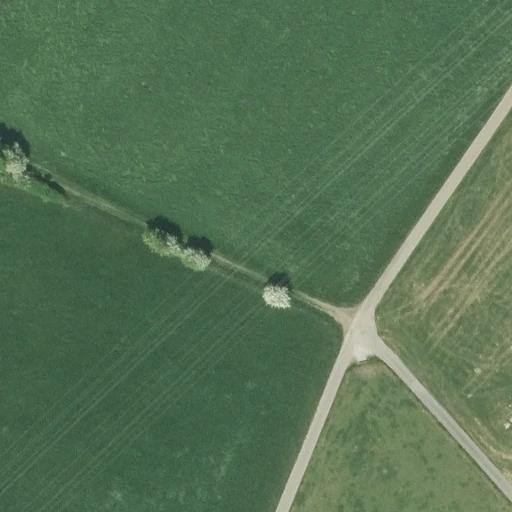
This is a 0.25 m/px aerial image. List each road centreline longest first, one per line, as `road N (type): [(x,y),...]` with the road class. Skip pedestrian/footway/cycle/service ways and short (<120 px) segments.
road 1 (track): [(0,161),(352,325)]
road 2 (track): [(511,94),(352,325)]
road 3 (unclassified): [(352,325),(511,494)]
road 4 (track): [(352,325),(276,511)]
